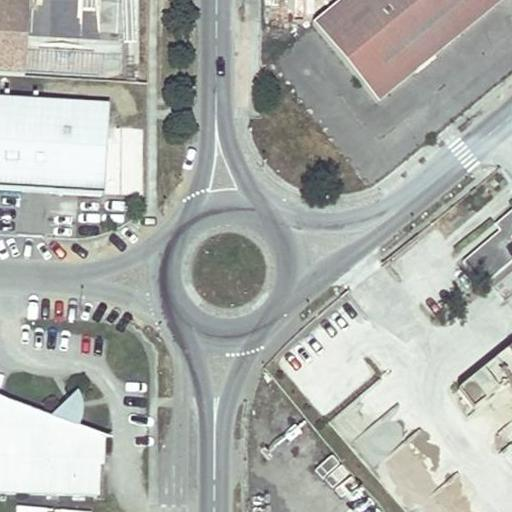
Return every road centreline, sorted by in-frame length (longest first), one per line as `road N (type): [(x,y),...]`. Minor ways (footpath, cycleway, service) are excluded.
road 1 (unclassified): [(280,305),(371,242),(396,210)]
road 2 (unclassified): [(396,210),(511,117)]
road 3 (unclassified): [(217,133),(217,0)]
road 4 (unclassified): [(396,210),(267,227)]
